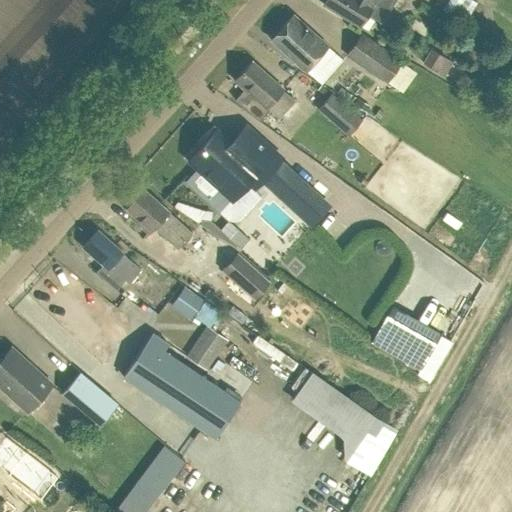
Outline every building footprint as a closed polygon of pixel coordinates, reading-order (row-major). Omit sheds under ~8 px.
[(326,0),(324,5),(357,25),(360,26),(367,14),(382,24),(396,0),(326,0)] [(477,3),(471,0),(448,0),(442,10),(464,24),(477,3)] [(305,71),(328,46),(293,15),(270,39),(305,71)] [(386,82),(402,59),(361,31),(345,54),(386,82)] [(445,75),(453,60),(431,47),(423,62),(445,75)] [(258,123),(269,112),(266,109),(283,90),(252,62),(234,81),(244,90),(234,100),(258,123)] [(348,134),(361,118),(331,92),(317,108),(348,134)] [(279,159),(246,128),(229,145),(215,132),(190,160),(232,198),(248,181),(254,187),(260,180),(279,159)] [(191,233),(139,186),(121,205),(136,219),(135,221),(148,233),(153,227),(177,249),(191,233)] [(204,211),(203,219),(212,219),(212,211),(204,211)] [(203,219),(200,224),(231,244),(240,251),(250,239),(229,220),(222,229),(212,221),(212,219),(203,219)] [(130,280),(141,267),(96,231),(83,247),(103,263),(97,271),(117,288),(126,277),(130,280)] [(254,298),(269,282),(236,252),(221,268),(254,298)] [(192,317),(203,300),(184,287),(172,303),(192,317)] [(374,342),(422,370),(442,335),(394,308),(374,342)] [(206,369),(227,338),(205,324),(185,355),(206,369)] [(214,438),(239,401),(163,351),(168,344),(152,333),(122,377),(214,438)] [(0,386),(26,411),(51,384),(10,347),(0,358),(0,386)] [(374,473),(404,429),(317,369),(296,399),(349,435),(339,450),(374,473)] [(100,422),(116,403),(79,372),(63,391),(100,422)] [(120,505),(129,511),(149,511),(190,460),(168,443),(120,505)] [(24,452),(18,461),(0,447),(0,468),(7,474),(39,499),(57,476),(24,452)]
